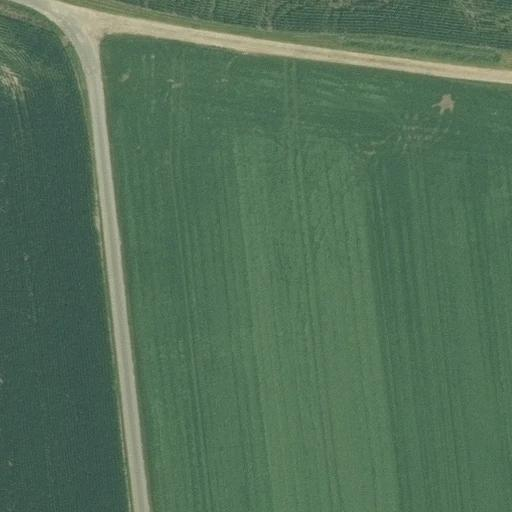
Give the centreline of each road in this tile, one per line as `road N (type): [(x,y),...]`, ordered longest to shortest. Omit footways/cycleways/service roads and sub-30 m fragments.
road 1 (unclassified): [(145,511),(81,22),(0,0)]
road 2 (track): [(55,15),(511,73)]
